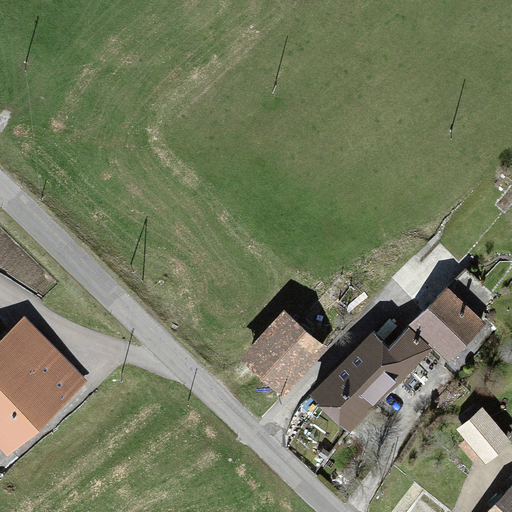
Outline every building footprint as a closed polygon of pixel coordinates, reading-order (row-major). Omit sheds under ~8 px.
[(374,333),(315,394),(351,429),(435,343),(446,354),(493,306),(462,275),(390,348),(374,333)] [(344,281),(332,296),(352,312),(364,297),(344,281)] [(286,306),(243,349),(283,389),(326,346),(286,306)] [(24,326),(0,348),(0,436),(9,446),(77,381),(24,326)] [(511,437),(511,431),(480,400),(455,425),(490,460),(511,437)] [(511,511),(511,482),(481,511),(511,511)]
